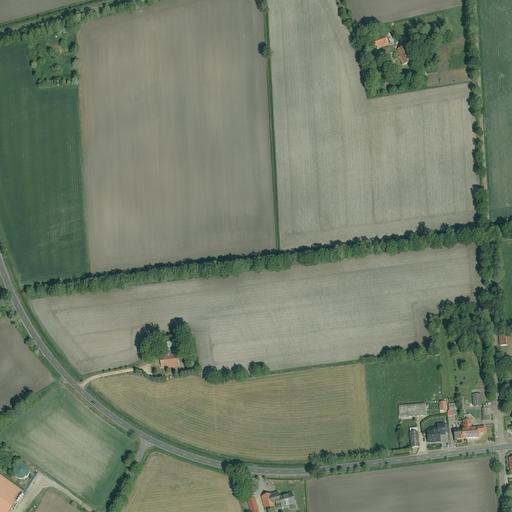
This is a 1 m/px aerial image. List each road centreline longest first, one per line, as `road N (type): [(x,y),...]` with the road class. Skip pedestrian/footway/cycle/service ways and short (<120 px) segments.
road 1 (tertiary): [(0,260),(34,337),(77,388),(127,428),(193,459),(316,472),(501,448)]
road 2 (residential): [(501,448),(474,0)]
road 3 (residential): [(0,34),(124,0)]
